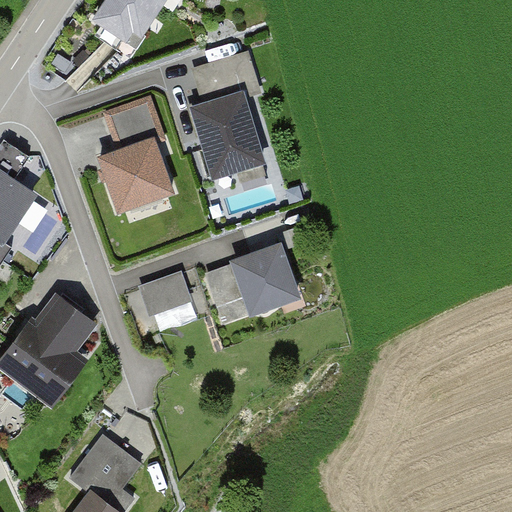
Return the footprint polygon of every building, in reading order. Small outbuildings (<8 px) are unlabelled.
[(137,0),(112,0),(92,32),(137,61),(165,18),(137,0)] [(137,0),(165,18),(176,0),(137,0)] [(243,85),(237,56),(196,64),(202,93),(243,85)] [(190,112),(214,189),(267,173),(244,96),(190,112)] [(149,100),(110,114),(124,155),(163,142),(149,100)] [(31,152),(6,137),(0,146),(0,160),(19,172),(31,152)] [(156,146),(100,165),(120,225),(177,206),(156,146)] [(0,163),(0,236),(5,241),(39,189),(0,163)] [(250,208),(276,205),(274,191),(249,194),(250,208)] [(0,237),(0,262),(2,263),(13,246),(0,237)] [(285,245),(209,276),(230,328),(306,297),(285,245)] [(195,272),(130,297),(146,338),(211,313),(195,272)] [(38,315),(33,312),(0,356),(0,365),(52,405),(90,354),(79,346),(101,318),(59,287),(38,315)] [(127,455),(90,428),(62,465),(93,488),(99,492),(127,455)] [(121,511),(93,488),(72,511),(121,511)]
